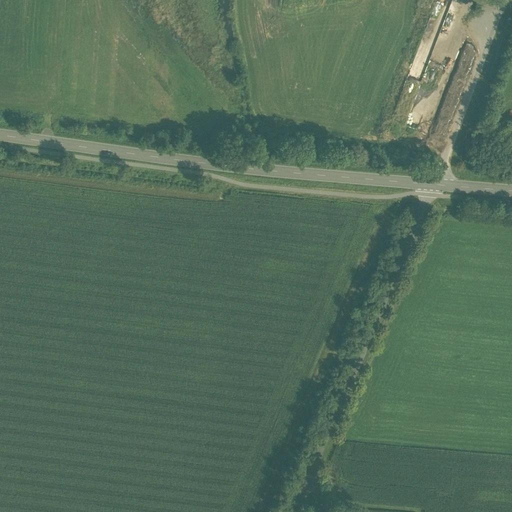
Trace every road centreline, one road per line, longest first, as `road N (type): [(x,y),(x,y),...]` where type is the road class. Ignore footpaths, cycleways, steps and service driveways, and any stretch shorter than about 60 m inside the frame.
road 1 (secondary): [(434,184),(0,136)]
road 2 (unclassified): [(294,511),(434,184)]
road 3 (unclassified): [(505,0),(434,184)]
